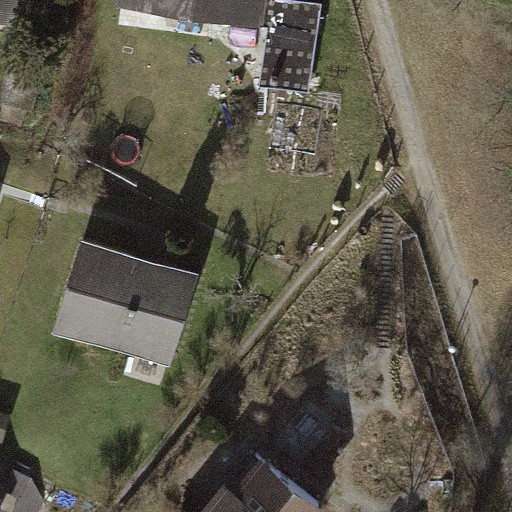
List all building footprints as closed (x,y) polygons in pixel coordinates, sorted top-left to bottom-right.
[(24,0),(0,0),(0,23),(19,27),(24,0)] [(272,0),(119,0),(119,4),(268,27),(272,0)] [(317,5),(282,0),(277,0),(266,80),(305,85),(317,5)] [(202,276),(85,234),(55,318),(172,360),(202,276)] [(268,444),(212,511),(344,511),(348,508),(268,444)]
